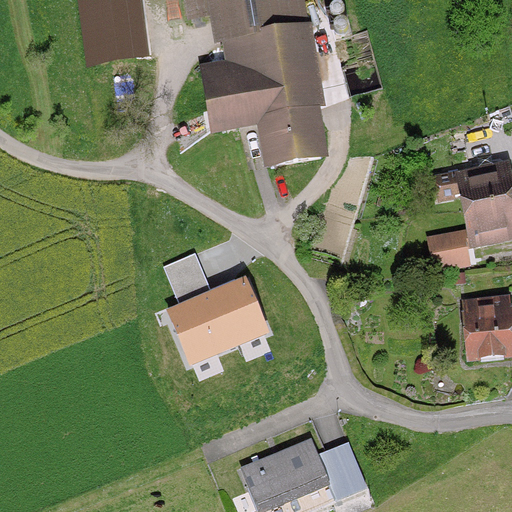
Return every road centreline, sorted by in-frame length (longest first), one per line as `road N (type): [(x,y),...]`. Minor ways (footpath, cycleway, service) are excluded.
road 1 (unclassified): [(511,412),(427,422),(350,392),(318,298),(276,246),(163,184),(57,162),(0,132)]
road 2 (track): [(350,392),(56,511)]
